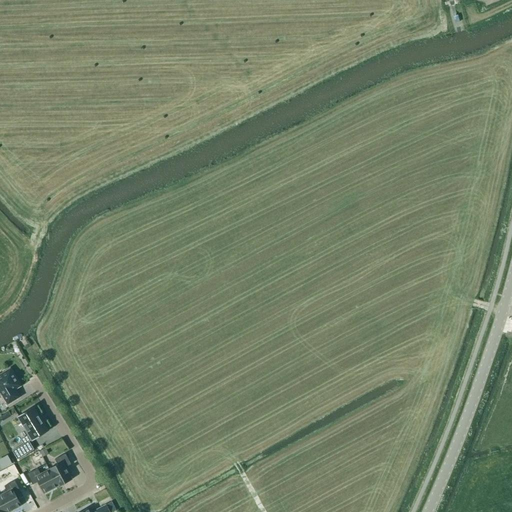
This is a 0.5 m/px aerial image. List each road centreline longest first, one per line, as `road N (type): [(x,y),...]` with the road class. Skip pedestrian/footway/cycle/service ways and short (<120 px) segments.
road 1 (tertiary): [(428,511),(511,280)]
road 2 (residential): [(34,382),(96,482),(41,511)]
